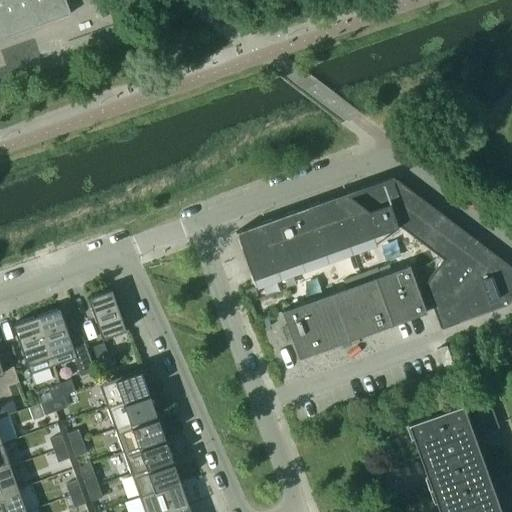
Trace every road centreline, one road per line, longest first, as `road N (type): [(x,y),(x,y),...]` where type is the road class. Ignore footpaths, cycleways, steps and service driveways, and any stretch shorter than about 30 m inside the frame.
road 1 (residential): [(293,511),(197,221)]
road 2 (residential): [(120,249),(241,511)]
road 3 (residential): [(396,158),(197,221)]
road 4 (residential): [(396,158),(511,247)]
road 5 (residential): [(0,294),(120,249)]
